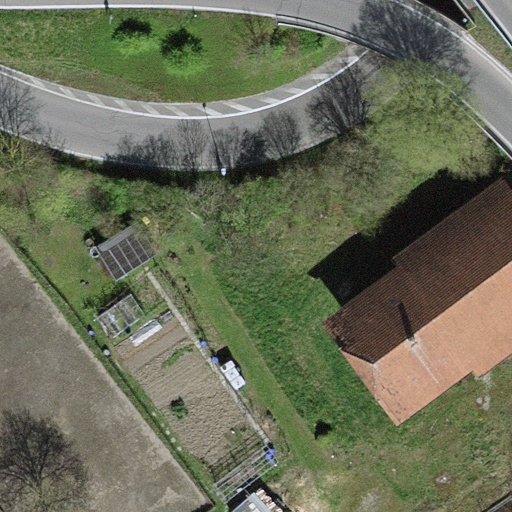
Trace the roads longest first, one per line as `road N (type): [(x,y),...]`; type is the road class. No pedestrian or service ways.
road 1 (trunk): [(0,101),(145,139),(257,133),(325,110),(382,73),(444,0)]
road 2 (trunk): [(309,0),(424,52),(511,128)]
